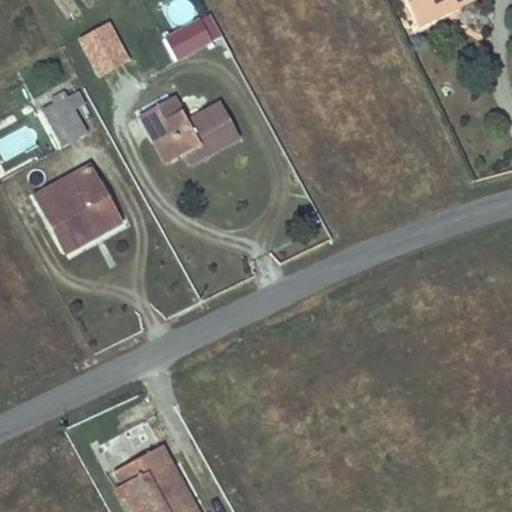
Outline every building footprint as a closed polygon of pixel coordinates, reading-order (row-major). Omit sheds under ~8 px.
[(404,0),(412,16),(446,0),(450,0),(454,7),(468,0),(404,0)] [(450,0),(446,0),(412,16),(417,25),(454,7),(450,0)] [(223,42),(210,17),(168,38),(180,63),(223,42)] [(106,24),(79,39),(99,75),(126,60),(106,24)] [(54,103),(41,109),(60,144),(84,131),(74,113),(68,101),(63,92),(51,98),(54,103)] [(80,95),(68,101),(74,113),(86,106),(80,95)] [(164,164),(182,154),(199,145),(205,158),(239,139),(221,104),(185,122),(172,98),(138,116),(164,164)] [(199,145),(182,154),(188,167),(205,158),(199,145)] [(34,197),(62,248),(96,230),(98,234),(118,223),(88,168),(34,197)] [(96,230),(62,248),(64,253),(98,234),(96,230)] [(110,465),(139,450),(129,432),(101,446),(110,465)] [(162,446),(112,473),(133,511),(195,511),(190,501),(184,504),(166,470),(173,467),(162,446)]
